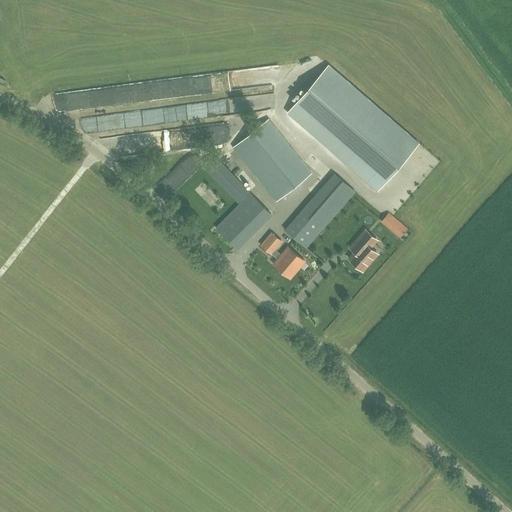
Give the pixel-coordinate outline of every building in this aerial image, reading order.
[(378,190),(419,144),(329,65),(288,111),(378,190)] [(234,146),(268,190),(277,201),(311,174),(268,119),(234,146)] [(239,203),(251,191),(215,154),(202,167),(239,203)] [(355,191),(334,173),(285,230),(306,248),(355,191)] [(271,213),(252,194),(217,229),(236,248),(271,213)] [(400,237),(407,228),(393,216),(390,213),(382,221),(400,237)] [(362,269),(377,253),(370,247),(377,239),(366,230),(350,247),(356,252),(350,259),(362,269)] [(272,256),(273,256),(276,251),(284,243),(273,233),(261,247),(272,256)] [(276,251),(273,256),(278,260),(273,265),(292,281),(307,263),(289,247),(282,255),(276,251)]
